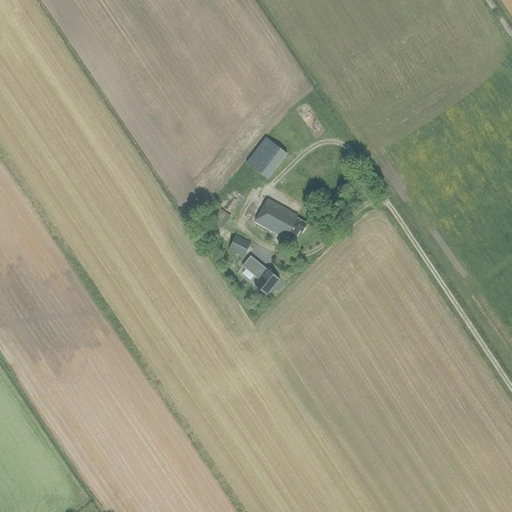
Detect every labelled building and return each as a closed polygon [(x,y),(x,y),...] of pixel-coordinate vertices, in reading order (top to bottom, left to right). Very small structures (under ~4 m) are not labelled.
[(268,179),(282,160),(288,154),(267,138),(247,163),(268,179)] [(303,233),(308,224),(297,218),(299,216),(269,199),(256,223),(286,240),(288,237),(295,241),(300,231),(303,233)] [(220,209),(211,222),(221,230),(223,227),(223,228),(231,216),(220,209)] [(245,258),(252,243),(236,235),(228,250),(245,258)] [(259,279),(255,285),(268,295),(281,279),(251,255),(243,266),(249,271),(251,269),(253,271),(251,273),(259,279)]
